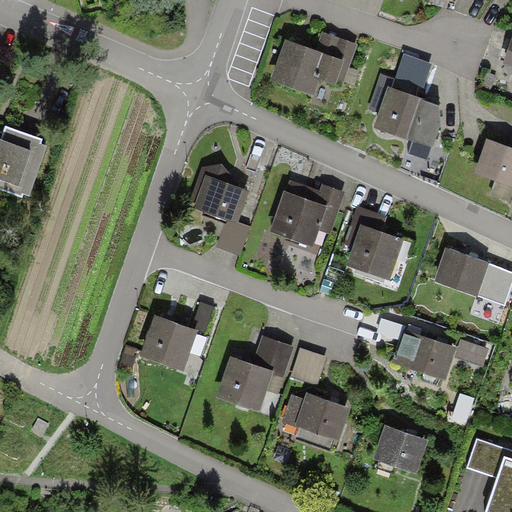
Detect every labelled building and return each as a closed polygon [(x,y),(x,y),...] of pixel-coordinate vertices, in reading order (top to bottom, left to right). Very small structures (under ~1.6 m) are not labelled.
[(357,46),(320,34),(314,53),(298,48),(286,44),(273,84),(316,99),(321,82),(342,89),(357,46)] [(383,73),(369,108),(382,112),(377,126),(434,147),(441,127),(441,107),(431,103),(393,89),(397,78),(383,73)] [(0,194),(23,203),(25,198),(31,200),(49,148),(42,146),(43,141),(5,127),(4,132),(0,130),(0,194)] [(511,139),(509,148),(488,141),(476,177),(495,184),(491,197),(511,203),(511,201),(511,139)] [(224,184),(228,174),(220,167),(203,170),(191,200),(197,202),(195,209),(229,221),(219,246),(241,254),(250,228),(238,223),(249,194),(235,188),(224,184)] [(298,198),(285,194),(272,234),(315,249),(321,232),(330,235),(343,194),(320,187),(314,204),(298,198)] [(386,220),(355,209),(343,246),(354,250),(348,267),(389,281),(402,242),(381,235),(386,220)] [(461,310),(480,308),(480,298),(491,264),(475,258),(446,249),(434,284),(459,292),(461,310)] [(167,323),(155,319),(141,358),(183,373),(198,333),(204,336),(214,308),(201,303),(191,332),(167,323)] [(446,380),(457,350),(437,343),(403,332),(393,363),(446,380)] [(244,363),(233,359),(220,399),(260,412),(268,390),(278,393),(293,348),(261,338),(252,365),(244,363)] [(327,358),(301,350),(292,378),(318,386),(327,358)] [(332,404),(308,395),(305,401),(291,396),(281,422),(300,429),(296,439),(331,451),(335,440),(339,442),(351,410),(332,404)] [(50,424),(39,419),(32,431),(43,437),(50,424)] [(409,436),(385,429),(375,463),(418,476),(428,442),(409,436)] [(511,511),(511,449),(478,438),(467,469),(499,481),(487,511),(511,511)]
